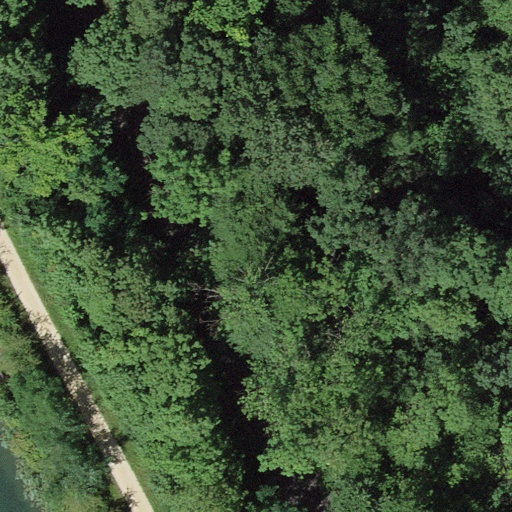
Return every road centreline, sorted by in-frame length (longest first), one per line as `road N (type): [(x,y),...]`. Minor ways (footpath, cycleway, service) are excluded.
road 1 (track): [(88,0),(304,511)]
road 2 (track): [(0,249),(140,511)]
